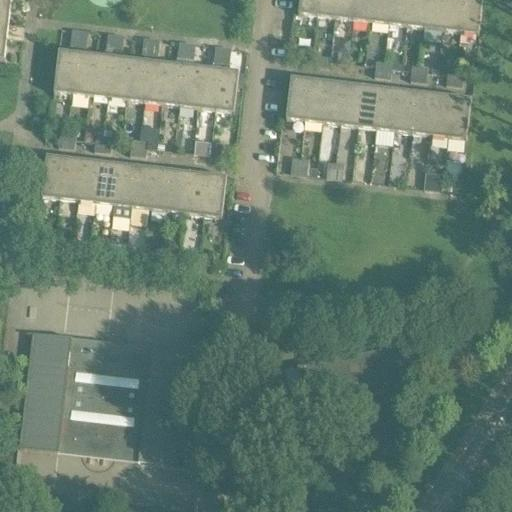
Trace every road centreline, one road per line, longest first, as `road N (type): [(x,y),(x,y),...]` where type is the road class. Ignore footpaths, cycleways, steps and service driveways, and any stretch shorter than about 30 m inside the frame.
road 1 (residential): [(232,388),(269,0)]
road 2 (tertiary): [(511,409),(437,511)]
